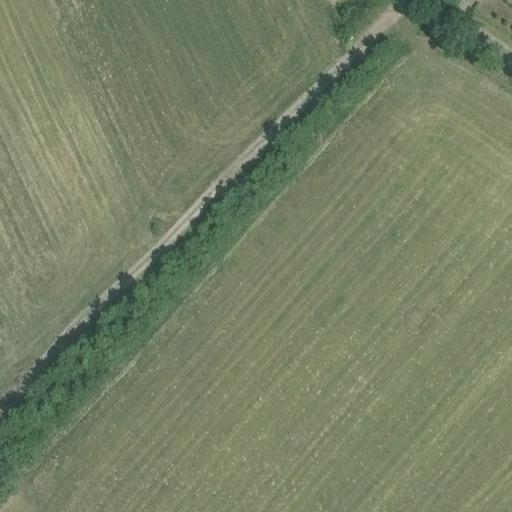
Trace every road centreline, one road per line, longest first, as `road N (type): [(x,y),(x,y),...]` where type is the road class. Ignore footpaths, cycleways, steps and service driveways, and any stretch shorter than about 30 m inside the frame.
road 1 (track): [(0,411),(412,0)]
road 2 (unclassified): [(511,67),(411,0)]
